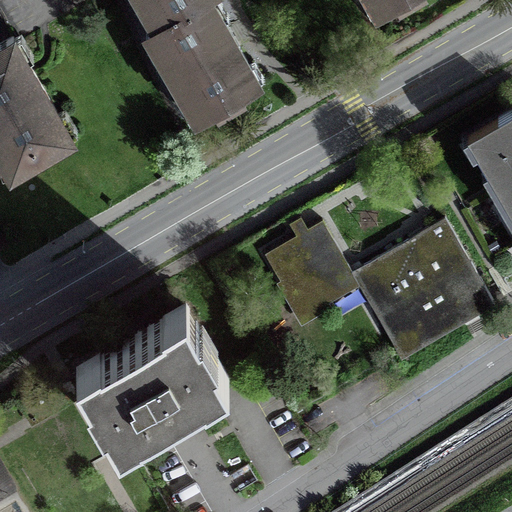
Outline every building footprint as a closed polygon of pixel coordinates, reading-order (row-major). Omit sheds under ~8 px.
[(139,0),(154,26),(200,0),(139,0)] [(257,83),(209,0),(200,0),(154,26),(146,31),(197,119),(215,108),(218,113),(243,99),(240,94),(257,83)] [(370,0),(378,13),(396,3),(399,8),(412,0),(370,0)] [(0,156),(10,173),(27,163),(28,165),(54,150),(53,148),(70,138),(12,37),(0,44),(0,156)] [(511,109),(466,136),(511,215),(511,109)] [(350,271),(358,285),(400,357),(493,303),(443,217),(350,271)] [(358,285),(350,271),(321,220),(263,253),(294,305),(320,290),(327,303),(358,285)] [(98,351),(74,365),(88,388),(89,388),(91,392),(117,439),(141,425),(140,424),(203,387),(203,389),(227,375),(197,324),(198,324),(184,301),(161,315),(161,316),(99,353),(98,351)] [(43,394),(39,386),(27,392),(40,414),(51,407),(43,394)]
